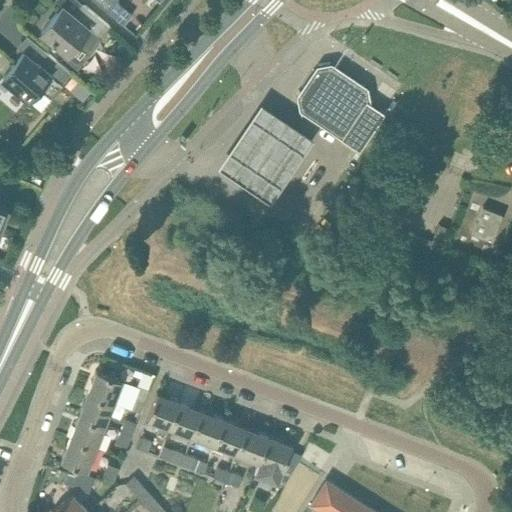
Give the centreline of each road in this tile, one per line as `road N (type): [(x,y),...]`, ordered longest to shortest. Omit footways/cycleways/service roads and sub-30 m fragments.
road 1 (unclassified): [(2,511),(59,355),(88,331),(114,334),(458,465),(480,480),(483,511)]
road 2 (tertiary): [(34,293),(55,275),(108,193),(279,0)]
road 3 (tertiary): [(249,0),(92,160),(35,267),(34,293)]
